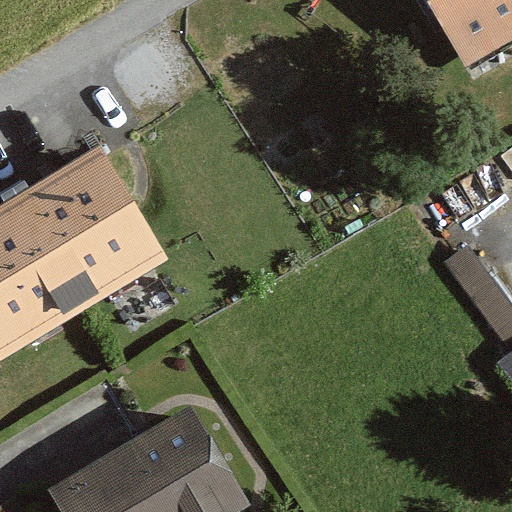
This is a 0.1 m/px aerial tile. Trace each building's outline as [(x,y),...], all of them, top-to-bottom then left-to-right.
[(511,0),(428,0),(468,66),(511,40),(511,0)] [(98,145),(0,203),(0,356),(1,357),(166,259),(98,145)] [(502,337),(511,331),(511,298),(477,236),(452,250),(502,337)] [(511,343),(499,356),(511,370),(511,343)] [(196,406),(44,485),(58,511),(229,511),(247,503),(196,406)]
